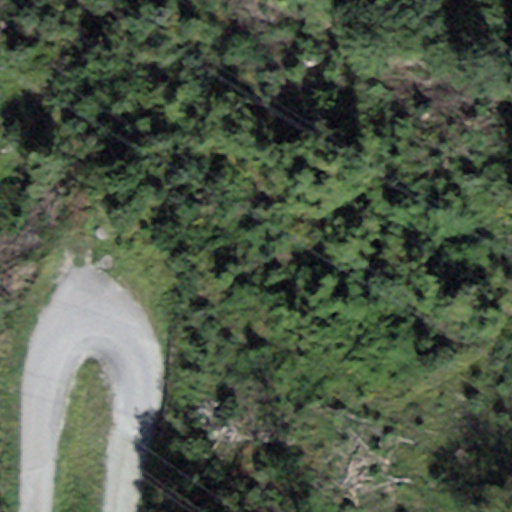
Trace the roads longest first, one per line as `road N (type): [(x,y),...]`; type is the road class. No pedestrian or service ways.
road 1 (unclassified): [(140,348),(109,321),(59,329),(37,511)]
road 2 (track): [(126,511),(140,348)]
